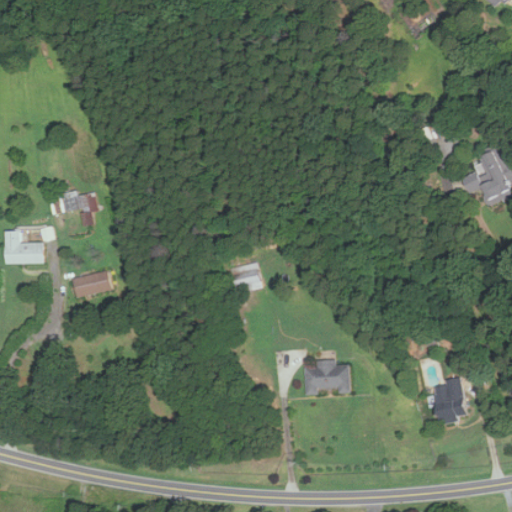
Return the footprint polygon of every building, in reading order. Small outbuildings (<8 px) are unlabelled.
[(84,209),(87,225),(98,224),(96,211),(102,210),(98,192),(83,195),(82,191),(54,195),(57,213),(84,209)] [(26,242),(26,230),(10,230),(10,263),(50,263),(50,242),(26,242)] [(238,267),(243,286),(258,282),(257,278),(264,276),(260,261),(238,267)] [(118,288),(113,269),(79,278),(83,297),(118,288)] [(312,394),(324,394),(324,388),(344,387),(344,393),(357,392),(355,364),(342,365),(342,359),(322,360),(323,366),(311,367),(312,394)] [(448,379),(449,385),(441,386),(447,420),(474,416),(467,376),(448,379)]
